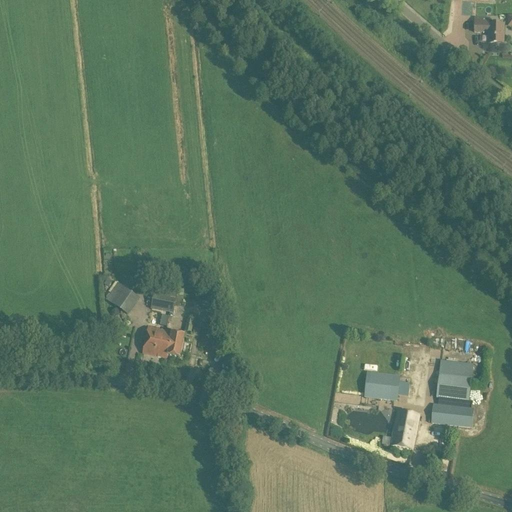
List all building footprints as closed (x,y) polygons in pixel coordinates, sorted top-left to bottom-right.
[(473,25),(473,39),(482,39),(482,48),(496,48),(496,39),(498,39),(498,30),(496,30),(496,23),(482,23),(482,25),(473,25)] [(140,300),(118,284),(106,301),(128,317),(140,300)] [(179,308),(181,299),(154,293),(151,309),(173,313),(174,307),(179,308)] [(114,318),(119,315),(117,310),(111,313),(114,318)] [(205,315),(203,323),(214,325),(216,317),(205,315)] [(178,326),(179,318),(164,316),(163,324),(178,326)] [(191,333),(194,322),(187,321),(185,332),(191,333)] [(180,359),(184,336),(148,329),(143,355),(167,360),(167,356),(180,359)] [(440,367),(436,400),(458,402),(469,404),(473,369),(471,365),(457,364),(457,369),(440,367)] [(375,375),(375,381),(367,380),(365,398),(397,402),(399,378),(375,375)] [(471,429),(473,410),(434,406),(432,424),(471,429)] [(412,451),(419,415),(398,411),(391,447),(412,451)]
